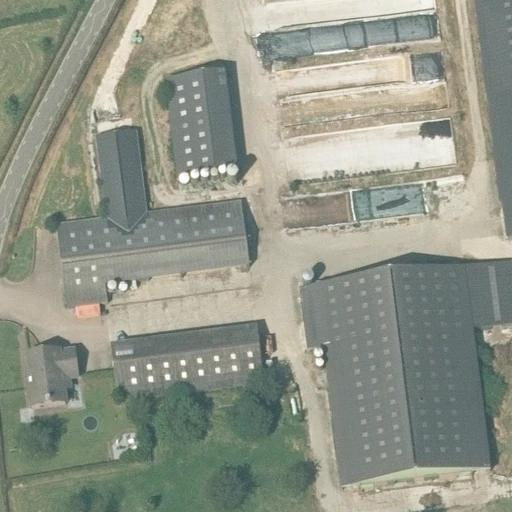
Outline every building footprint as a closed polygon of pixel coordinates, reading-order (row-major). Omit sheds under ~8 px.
[(511,241),(511,0),(474,0),(505,242),(511,241)] [(228,77),(166,83),(176,181),(238,175),(228,77)] [(250,271),(243,202),(147,213),(138,134),(96,138),(105,219),(57,225),(66,308),(122,302),(120,285),(250,271)] [(324,350),(343,495),(493,476),(474,331),(511,325),(511,265),(300,293),(308,352),(324,350)] [(259,329),(112,345),(118,401),(265,385),(259,329)] [(59,354),(28,358),(32,389),(28,389),(31,410),(65,406),(62,381),(77,379),(74,353),(59,355),(59,354)]
